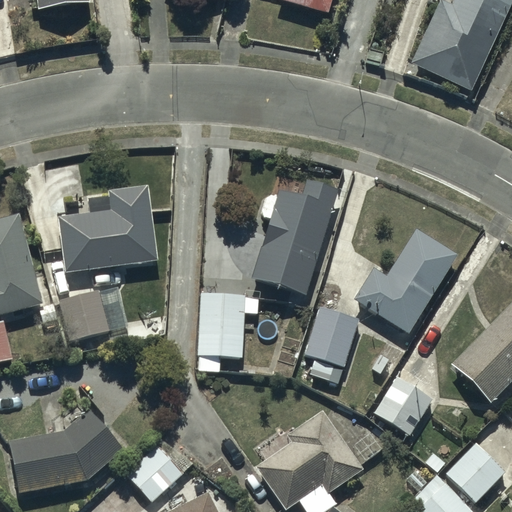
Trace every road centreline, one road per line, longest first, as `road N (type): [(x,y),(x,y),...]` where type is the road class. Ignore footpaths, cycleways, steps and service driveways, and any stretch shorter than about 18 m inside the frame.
road 1 (residential): [(127,102),(309,115),(420,147),(511,196)]
road 2 (residential): [(0,132),(127,102)]
